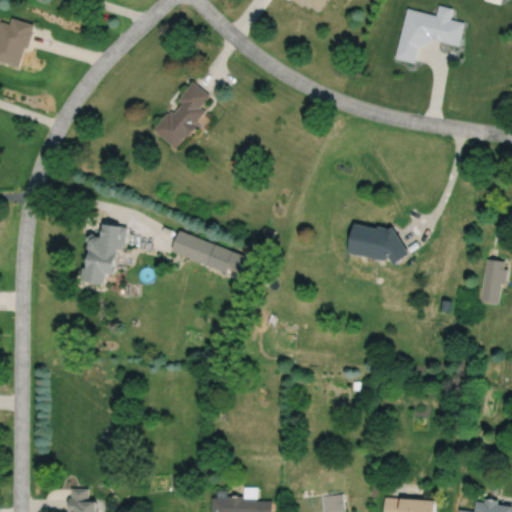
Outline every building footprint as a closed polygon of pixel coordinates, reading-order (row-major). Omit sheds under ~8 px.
[(293,0),(302,6),(303,3),(309,7),(310,5),(317,11),(324,0),(293,0)] [(407,7),(395,57),(414,61),(418,47),(432,38),(458,44),(464,21),(450,18),(452,7),(439,4),(436,14),(407,7)] [(1,20),(0,22),(0,59),(19,66),(26,46),(28,47),(33,30),(32,30),(34,23),(12,16),(10,23),(1,20)] [(192,81),(178,98),(183,102),(175,112),(172,109),(169,113),(168,111),(154,129),(176,147),(187,133),(189,135),(197,125),(195,123),(205,111),(199,107),(209,95),(192,81)] [(96,236),(102,237),(104,223),(114,225),(114,224),(128,226),(125,244),(123,244),(123,248),(119,248),(117,265),(118,265),(117,270),(110,269),(108,280),(85,276),(87,264),(89,264),(91,249),(89,248),(90,242),(87,239),(94,233),(96,236)] [(378,226),(377,228),(354,223),(347,253),(384,261),(389,258),(393,264),(409,254),(392,227),(388,229),(387,227),(378,226)] [(264,227),(261,233),(272,238),(275,231),(264,227)] [(180,231),(172,251),(207,264),(207,265),(226,273),(228,269),(244,275),(251,258),(180,231)] [(486,258),(480,300),(498,302),(501,283),(506,283),(508,269),(503,268),(504,261),(486,258)] [(240,289),(237,297),(246,301),(249,293),(240,289)] [(442,299),(440,310),(450,311),(452,300),(442,299)] [(491,483),(490,491),(497,492),(498,484),(491,483)] [(71,511),(71,496),(72,496),(72,486),(89,487),(89,499),(99,499),(99,511),(71,511)] [(217,489),(217,496),(213,496),(213,511),(273,511),(273,499),(257,499),(257,486),(245,486),(245,494),(228,494),(228,489),(217,489)] [(323,494),(325,511),(346,510),(344,492),(323,494)] [(385,495),(384,511),(437,511),(438,498),(402,496),(385,495)] [(459,508),(458,511),(511,511),(511,503),(500,502),(500,498),(487,496),(486,500),(477,499),(476,510),(459,508)]
